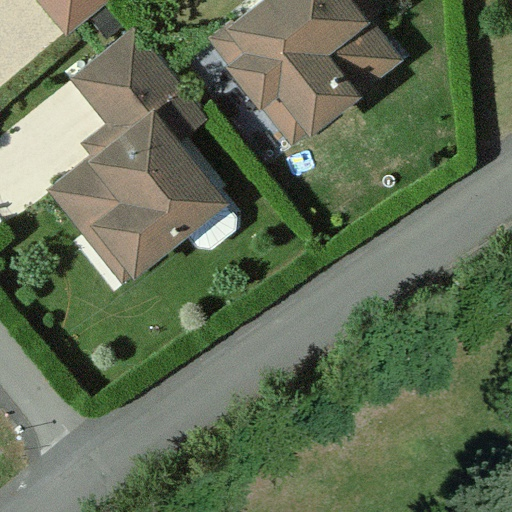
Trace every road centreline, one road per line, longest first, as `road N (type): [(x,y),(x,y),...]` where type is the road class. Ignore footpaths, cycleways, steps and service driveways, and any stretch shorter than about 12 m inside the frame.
road 1 (residential): [(511,175),(14,511)]
road 2 (unknown): [(368,274),(172,0)]
